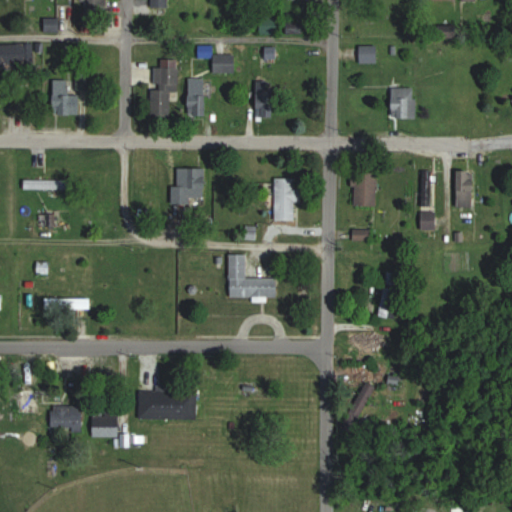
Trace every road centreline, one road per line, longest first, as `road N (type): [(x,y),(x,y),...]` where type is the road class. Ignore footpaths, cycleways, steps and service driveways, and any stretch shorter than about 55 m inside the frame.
road 1 (residential): [(467,142),(0,136)]
road 2 (residential): [(326,511),(331,140)]
road 3 (residential): [(327,346),(0,346)]
road 4 (residential): [(331,140),(332,0)]
road 5 (residential): [(124,137),(128,0)]
